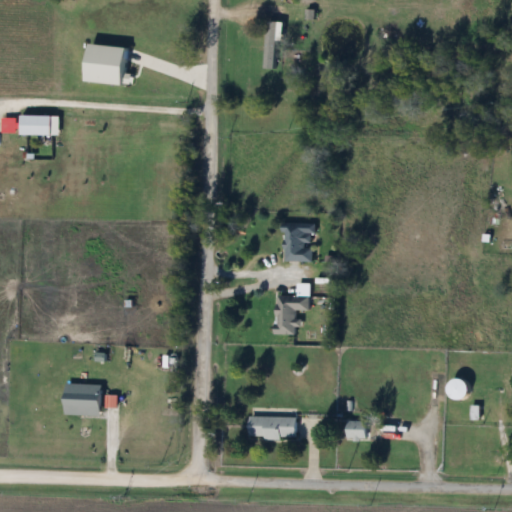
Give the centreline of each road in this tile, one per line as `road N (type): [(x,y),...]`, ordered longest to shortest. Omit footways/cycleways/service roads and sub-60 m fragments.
road 1 (residential): [(511,489),(0,476)]
road 2 (residential): [(196,478),(216,0)]
